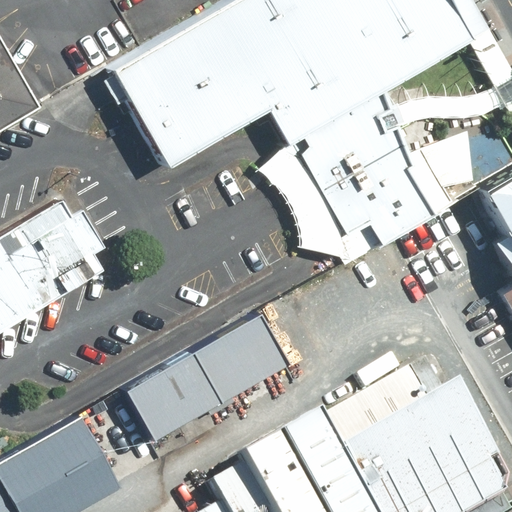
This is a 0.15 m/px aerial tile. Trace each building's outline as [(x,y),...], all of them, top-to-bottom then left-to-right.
[(458,40),(435,0),(220,0),(96,69),(131,133),(151,168),(249,113),(267,146),(279,140),(368,90),(458,40)] [(0,53),(0,122),(29,106),(0,53)] [(433,207),(368,90),(279,140),(345,256),(433,207)] [(511,168),(470,192),(511,266),(511,288),(504,293),(511,307),(511,168)] [(0,324),(100,267),(56,192),(42,199),(0,223),(0,324)] [(321,363),(285,293),(267,303),(303,373),(321,363)] [(276,361),(247,311),(115,387),(144,437),(276,361)] [(298,420),(351,511),(462,511),(505,488),(444,384),(406,406),(385,370),(298,420)] [(59,511),(110,483),(67,410),(0,448),(0,511),(59,511)] [(351,511),(298,420),(219,465),(245,508),(246,511),(351,511)]
